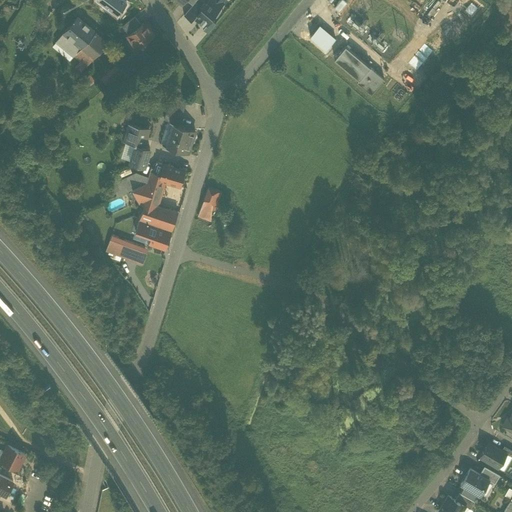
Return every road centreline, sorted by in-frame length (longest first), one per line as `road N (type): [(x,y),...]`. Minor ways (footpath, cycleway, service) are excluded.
road 1 (residential): [(87,511),(98,453),(146,349),(216,114),(213,95)]
road 2 (motorway): [(192,511),(104,372),(0,248)]
road 3 (motorway): [(0,287),(86,396),(161,511)]
road 4 (residential): [(411,511),(511,380)]
road 5 (residential): [(308,0),(239,82),(213,95)]
